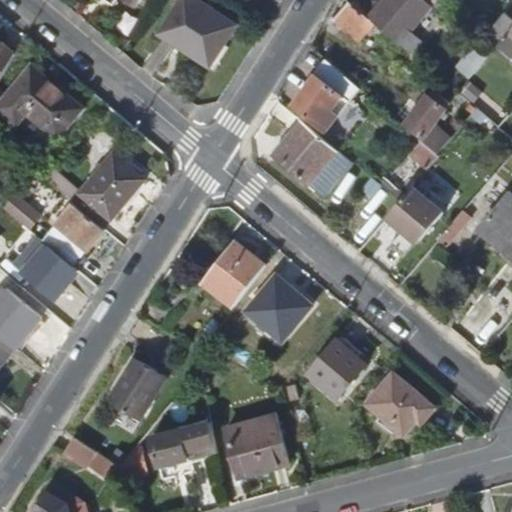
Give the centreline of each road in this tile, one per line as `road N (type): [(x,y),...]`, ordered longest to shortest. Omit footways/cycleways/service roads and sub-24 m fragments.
road 1 (residential): [(0,493),(213,159)]
road 2 (residential): [(511,410),(213,159)]
road 3 (residential): [(213,159),(24,0)]
road 4 (residential): [(301,511),(511,457)]
road 5 (residential): [(213,159),(312,0)]
